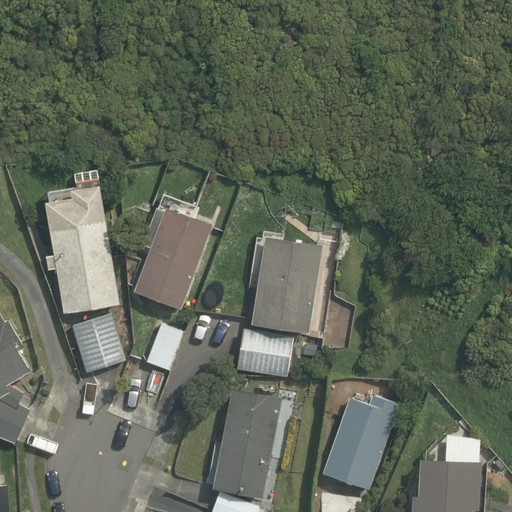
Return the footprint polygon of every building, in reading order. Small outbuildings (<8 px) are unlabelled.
[(118,302),(92,179),(38,191),(65,314),(118,302)] [(180,308),(210,220),(159,203),(129,290),(180,308)] [(319,242),(260,236),(251,322),(310,328),(319,242)] [(114,309),(69,320),(81,370),(126,359),(114,309)] [(184,325),(159,317),(144,358),(169,367),(184,325)] [(0,439),(10,443),(26,414),(8,383),(28,371),(0,323),(0,439)] [(288,337),(238,328),(231,366),(281,375),(288,337)] [(297,397),(225,389),(209,511),(260,511),(267,455),(289,457),(297,397)] [(398,410),(347,393),(320,470),(371,487),(398,410)] [(479,460),(417,457),(414,511),(468,511),(469,511),(476,511),(479,460)]
